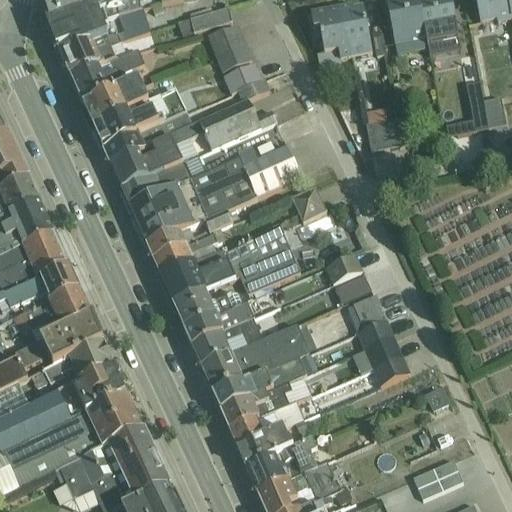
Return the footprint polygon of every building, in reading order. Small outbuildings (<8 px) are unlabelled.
[(107,11),(105,0),(69,0),(67,1),(66,0),(57,0),(45,5),(44,5),(52,26),(50,27),(49,27),(50,31),(54,30),(104,13),(107,11)] [(105,0),(107,11),(108,13),(104,15),(105,16),(108,25),(120,21),(140,15),(139,4),(146,3),(145,0),(105,0)] [(162,0),(163,3),(163,9),(184,5),(183,0),(162,0)] [(430,54),(420,3),(419,0),(405,3),(402,1),(386,4),(398,60),(430,54)] [(434,0),(420,3),(430,54),(431,61),(462,55),(451,1),(435,4),(434,0)] [(511,18),(508,0),(475,0),(481,30),(498,26),(498,29),(511,26),(511,18)] [(340,14),(352,65),(373,61),(364,12),(354,14),(353,10),(340,14)] [(54,30),(50,31),(60,57),(62,61),(110,42),(109,40),(105,30),(110,28),(108,25),(105,16),(104,15),(108,13),(107,11),(104,13),(54,30)] [(191,25),(215,18),(213,13),(190,20),(191,25)] [(117,39),(121,48),(129,45),(152,38),(146,20),(145,18),(144,14),(140,15),(120,21),(122,25),(124,34),(125,36),(117,39)] [(215,18),(191,25),(179,29),(182,38),(193,35),(195,38),(233,27),(229,14),(215,18)] [(352,65),(340,14),(312,20),(317,46),(322,44),(325,60),(340,56),(341,67),(352,65)] [(50,31),(49,27),(46,28),(58,57),(60,57),(50,31)] [(229,59),(247,52),(240,32),(208,41),(217,64),(229,59)] [(110,42),(62,61),(68,75),(72,83),(128,61),(123,49),(122,49),(121,48),(117,39),(110,42)] [(381,40),(373,41),(377,61),(385,59),(381,40)] [(229,59),(217,64),(223,78),(253,67),(247,52),(229,59)] [(128,61),(72,83),(85,114),(120,98),(139,89),(133,77),(135,76),(140,74),(146,71),(139,58),(133,60),(128,61)] [(238,97),(261,87),(254,70),(224,83),(232,100),(238,97)] [(243,109),(249,106),(270,97),(265,85),(261,87),(238,97),(243,109)] [(120,98),(85,114),(105,157),(140,141),(165,128),(172,126),(187,119),(200,114),(198,110),(186,116),(177,98),(156,108),(150,111),(139,89),(120,98)] [(490,133),(484,107),(483,98),(475,99),(477,108),(471,109),(476,136),(490,133)] [(484,107),(490,133),(507,130),(502,103),(484,107)] [(193,131),(151,148),(158,161),(143,168),(139,160),(111,171),(122,196),(184,169),(199,162),(192,146),(205,140),(212,157),(277,128),(272,117),(257,125),(249,106),(243,109),(193,131)] [(403,151),(398,124),(388,126),(386,113),(367,117),(369,129),(366,130),(372,157),(403,151)] [(105,157),(85,114),(81,115),(101,160),(105,157)] [(140,141),(105,157),(111,171),(139,160),(146,157),(143,152),(151,148),(193,131),(187,119),(172,126),(165,128),(140,141)] [(398,124),(403,151),(417,149),(412,121),(398,124)] [(0,140),(9,137),(2,123),(0,124),(0,140)] [(9,137),(0,140),(0,194),(29,181),(9,137)] [(203,181),(192,186),(210,226),(229,217),(303,184),(285,145),(243,163),(245,168),(249,167),(250,169),(244,172),(241,164),(203,181)] [(184,169),(122,196),(130,213),(192,186),(184,169)] [(29,181),(0,194),(0,209),(34,193),(29,181)] [(192,186),(130,213),(131,215),(147,252),(190,234),(205,227),(210,226),(192,186)] [(34,193),(0,209),(0,222),(39,204),(34,193)] [(317,193),(292,204),(304,229),(328,217),(317,193)] [(130,213),(122,196),(118,198),(143,254),(147,252),(131,215),(130,213)] [(39,204),(0,222),(0,261),(54,238),(39,204)] [(229,217),(210,226),(205,227),(208,234),(204,236),(206,239),(195,244),(190,234),(147,252),(154,267),(216,242),(219,240),(224,238),(223,235),(232,231),(235,230),(229,217)] [(217,260),(161,283),(174,312),(208,300),(241,285),(249,303),(301,279),(280,230),(226,256),(217,260)] [(223,235),(224,238),(226,243),(235,239),(232,231),(223,235)] [(54,238),(0,261),(0,288),(4,297),(67,268),(54,238)] [(216,242),(154,267),(161,283),(217,260),(214,252),(227,246),(226,243),(224,238),(219,240),(216,242)] [(356,261),(325,274),(333,292),(363,278),(356,261)] [(52,308),(80,296),(69,271),(6,300),(5,298),(0,300),(0,311),(3,319),(48,298),(52,308)] [(366,281),(336,295),(343,310),(373,298),(366,281)] [(61,337),(92,322),(80,296),(52,308),(24,320),(0,330),(0,359),(8,356),(29,347),(26,340),(32,338),(56,327),(61,337)] [(251,308),(249,309),(256,324),(283,312),(276,297),(251,308)] [(208,300),(174,312),(185,336),(249,309),(251,308),(249,303),(233,299),(211,308),(208,300)] [(249,309),(185,336),(193,354),(255,327),(256,326),(256,324),(249,309)] [(61,337),(37,349),(16,359),(18,364),(0,372),(0,398),(28,385),(24,376),(49,362),(54,372),(103,348),(92,322),(61,337)] [(365,356),(395,343),(388,326),(358,339),(365,356)] [(37,349),(61,337),(56,327),(32,338),(37,349)] [(255,327),(193,354),(203,374),(263,346),(260,338),(263,337),(260,331),(257,332),(255,327)] [(263,346),(203,374),(214,401),(266,378),(298,365),(293,354),(305,348),(298,331),(269,344),(263,346)] [(365,356),(373,376),(403,363),(395,343),(365,356)] [(80,389),(113,372),(103,348),(54,372),(33,383),(38,394),(50,389),(51,392),(66,385),(64,381),(75,375),(80,389)] [(373,376),(365,356),(353,362),(361,381),(373,376)] [(403,363),(373,376),(381,393),(410,380),(403,363)] [(298,365),(266,378),(273,395),(304,382),(307,381),(300,364),(298,365)] [(0,504),(20,495),(12,478),(135,418),(113,372),(80,389),(0,429),(0,460),(0,504)] [(266,378),(214,401),(222,418),(273,395),(266,378)] [(273,395),(222,418),(231,437),(296,409),(312,402),(304,382),(273,395)] [(0,400),(0,426),(31,412),(20,391),(0,400)] [(441,394),(426,401),(434,417),(449,410),(441,394)] [(372,402),(360,407),(365,419),(377,414),(372,402)] [(296,409),(231,437),(239,456),(284,436),(296,431),(304,427),(296,409)] [(12,478),(20,495),(56,478),(144,437),(135,418),(12,478)] [(304,427),(296,431),(302,444),(311,440),(310,438),(314,437),(318,435),(313,423),(309,425),(304,427)] [(445,432),(430,439),(437,453),(452,446),(445,432)] [(284,436),(239,456),(248,475),(294,455),(291,446),(289,447),(284,436)] [(370,436),(357,442),(363,454),(375,447),(370,436)] [(144,437),(56,478),(61,490),(66,488),(68,491),(57,496),(64,511),(95,511),(100,510),(101,511),(125,511),(170,493),(144,437)] [(294,455),(248,475),(259,500),(319,474),(313,459),(318,457),(313,447),(294,455)] [(454,466),(413,484),(423,506),(464,488),(454,466)] [(319,474),(259,500),(263,511),(309,511),(332,502),(335,501),(343,497),(330,469),(325,471),(319,474)] [(179,511),(170,493),(125,511),(179,511)] [(343,497),(335,501),(341,511),(353,506),(347,495),(343,497)] [(332,502),(309,511),(326,511),(335,508),(332,502)]
